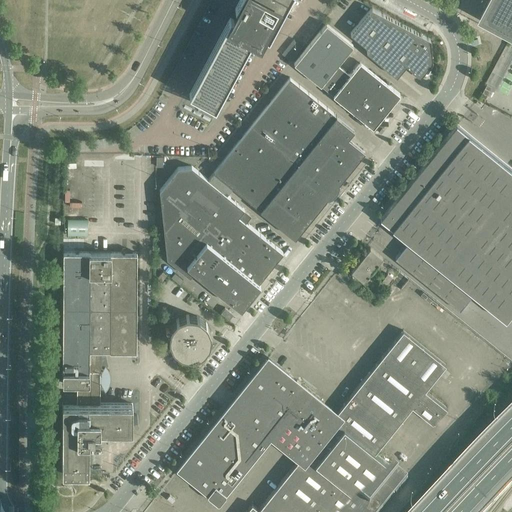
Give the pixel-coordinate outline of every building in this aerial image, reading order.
[(221,95),(252,36),(259,39),(262,33),(268,37),(270,33),(275,25),(279,17),(288,0),(238,0),(235,6),(238,8),(237,10),(236,10),(235,10),(234,10),(233,11),(233,12),(233,13),(233,14),(234,15),(233,17),(230,15),(189,92),(215,106),(221,95)] [(511,0),(490,0),(482,15),(511,31),(511,0)] [(237,10),(238,8),(235,6),(233,5),(228,14),(230,15),(233,17),(234,15),(233,14),(233,13),(233,12),(233,11),(234,10),(235,10),(236,10),(237,10)] [(432,62),(430,39),(371,8),(350,33),(369,48),(366,51),(397,76),(400,72),(406,64),(414,71),(417,73),(420,76),(432,62)] [(282,19),(279,17),(275,25),(270,33),(273,35),(282,19)] [(384,85),(358,64),(349,74),(337,64),(351,48),(353,45),(326,23),(294,63),(299,67),(307,74),(315,81),(324,87),(332,94),(340,100),(348,107),(357,114),(365,120),(373,127),(390,106),(392,104),(394,101),(400,94),(389,85),(386,82),(384,85)] [(293,39),(281,53),(291,61),(302,46),(293,39)] [(506,72),(511,60),(511,47),(506,44),(495,66),(506,72)] [(252,124),(333,190),(333,189),(332,189),(338,182),(339,182),(365,150),(348,137),(351,133),(354,129),(290,77),(252,124)] [(488,95),(492,87),(487,85),(483,92),(488,95)] [(447,134),(448,135),(450,133),(454,127),(456,124),(452,121),(447,134)] [(332,190),(333,190),(252,124),(224,158),(213,172),(214,172),(208,179),(227,194),(230,191),(233,187),(295,237),(327,197),(326,197),(329,193),(332,190)] [(391,227),(408,241),(424,254),(473,293),(506,319),(511,312),(511,169),(507,166),(498,158),(486,149),(456,124),(454,127),(450,133),(448,135),(401,193),(380,219),(391,227)] [(242,219),(238,216),(244,209),(244,208),(227,194),(208,179),(191,166),(178,167),(160,190),(167,258),(190,276),(195,270),(196,269),(241,305),(281,255),(283,252),(279,249),(248,223),(245,222),(242,219)] [(241,212),(238,216),(242,219),(245,222),(251,215),(244,209),(241,212)] [(395,258),(411,270),(414,266),(418,261),(421,257),(424,254),(408,241),(395,258)] [(378,263),(383,258),(373,250),(370,247),(361,259),(360,259),(373,270),(376,266),(379,263),(378,263)] [(100,403),(100,350),(109,350),(110,351),(136,351),(136,350),(137,253),(137,252),(136,252),(111,252),(110,252),(110,253),(90,253),(90,252),(89,252),(64,252),(63,252),(62,375),(62,382),(62,383),(63,383),(77,383),(77,388),(77,403),(63,403),(62,403),(62,404),(62,408),(62,472),(62,473),(63,473),(74,473),(74,474),(73,474),(73,475),(73,476),(73,477),(73,478),(74,478),(75,479),(76,479),(77,478),(78,478),(78,477),(78,476),(78,475),(77,474),(77,473),(88,473),(89,473),(89,472),(89,439),(93,439),(98,434),(98,431),(132,430),(132,429),(132,419),(133,419),(134,419),(135,419),(136,419),(137,419),(137,418),(138,418),(138,417),(138,416),(137,416),(137,415),(136,414),(135,414),(134,414),(134,415),(133,415),(132,415),(132,404),(132,403),(131,403),(100,403)] [(473,293),(424,254),(421,257),(418,261),(414,266),(411,270),(460,310),(473,293)] [(370,273),(373,270),(360,259),(360,260),(351,271),(364,281),(368,276),(371,273),(370,273)] [(348,276),(341,270),(339,272),(338,274),(345,280),(348,276)] [(166,275),(162,272),(157,279),(161,282),(166,275)] [(183,280),(175,273),(171,277),(180,284),(183,280)] [(385,287),(393,277),(388,273),(380,283),(385,287)] [(233,314),(231,313),(225,307),(221,313),(229,319),(233,314)] [(207,341),(208,335),(211,335),(210,332),(207,324),(206,322),(199,317),(197,316),(189,315),(186,315),(179,318),(176,320),(175,321),(171,326),(170,329),(169,337),(167,337),(166,336),(165,336),(165,337),(164,338),(164,339),(164,340),(165,340),(166,341),(167,340),(168,340),(169,340),(172,347),(174,349),(180,354),(183,355),(191,357),(194,356),(201,353),(203,352),(208,345),(210,343),(210,342),(207,341)] [(403,330),(337,413),(380,447),(412,406),(434,424),(447,408),(425,390),(446,365),(403,330)] [(179,468),(208,492),(208,493),(208,494),(208,495),(217,502),(217,503),(218,503),(219,503),(220,502),(225,494),(226,494),(226,493),(225,492),(247,464),(247,463),(271,434),(286,446),(296,454),(294,456),(299,459),(258,509),(252,504),(245,511),(378,511),(407,478),(375,453),(380,447),(337,413),(296,380),(297,380),(290,375),(268,357),(235,398),(237,400),(232,406),(227,412),(225,411),(179,468)] [(63,388),(63,403),(77,403),(77,388),(63,388)]
